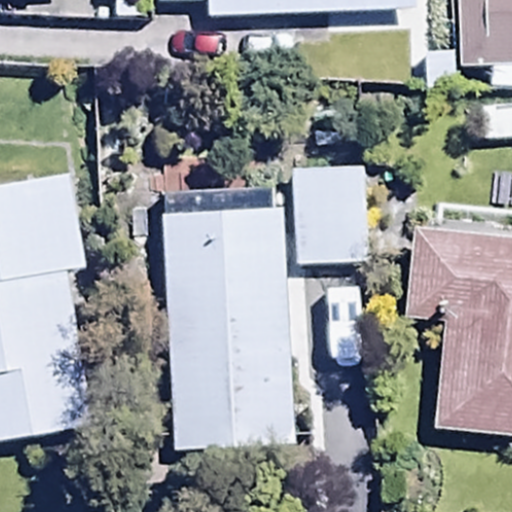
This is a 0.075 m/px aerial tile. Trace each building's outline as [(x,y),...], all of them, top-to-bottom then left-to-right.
[(159,0),(160,9),(213,9),(213,27),(421,22),(420,0),(159,0)] [(511,0),(459,0),(462,77),(511,75),(511,0)] [(367,176),(294,179),(298,273),(369,271),(367,176)] [(73,186),(0,197),(0,453),(97,438),(74,285),(87,283),(73,186)] [(297,452),(286,197),(166,203),(176,457),(297,452)] [(511,249),(419,240),(409,327),(446,331),(435,441),(511,449),(511,249)]
